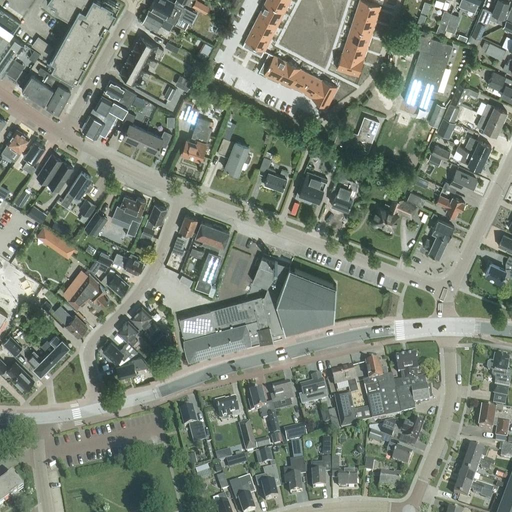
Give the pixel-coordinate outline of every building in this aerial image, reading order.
[(57,4),(65,9),(64,10),(75,16),(75,15),(81,18),(75,28),(74,28),(70,34),(72,35),(66,45),(65,44),(61,51),(62,52),(57,62),(55,61),(52,67),(51,67),(73,79),(76,73),(79,75),(85,63),(83,62),(85,57),(88,58),(94,46),(92,45),(95,40),(97,41),(104,30),(101,28),(105,21),(109,24),(117,10),(112,8),(115,2),(111,0),(47,0),(47,1),(48,2),(48,1),(56,6),(57,4)] [(197,14),(171,0),(153,0),(149,8),(150,8),(166,17),(165,19),(174,23),(178,15),(192,23),(197,14)] [(198,0),(195,0),(192,6),(206,14),(210,6),(198,0)] [(260,48),(264,50),(265,50),(290,0),(265,0),(245,40),(253,44),(257,46),(260,48)] [(363,58),(380,5),(365,0),(359,0),(343,51),(342,51),(337,67),(358,75),(364,58),(363,58)] [(460,0),(458,5),(475,12),(479,0),(460,0)] [(509,1),(506,0),(494,0),(494,2),(496,3),(492,12),(490,19),(496,21),(499,15),(506,18),(509,9),(506,8),(509,1)] [(428,14),(430,8),(431,3),(425,1),(421,12),(428,14)] [(0,51),(12,35),(21,22),(0,7),(0,14),(3,17),(2,19),(0,17),(0,51)] [(173,23),(149,10),(142,22),(156,30),(160,24),(169,29),(173,23)] [(443,35),(445,29),(451,13),(444,10),(437,28),(436,32),(443,35)] [(446,30),(455,33),(461,16),(452,13),(446,30)] [(420,14),(418,22),(424,24),(426,16),(420,14)] [(511,22),(506,20),(503,27),(511,31),(511,22)] [(479,38),(485,24),(477,21),(471,35),(479,38)] [(437,90),(453,44),(420,34),(416,48),(420,49),(404,99),(427,107),(433,89),(437,90)] [(17,55),(22,48),(24,44),(12,35),(0,51),(0,75),(2,77),(3,77),(13,61),(12,61),(16,54),(17,55)] [(38,36),(31,45),(47,57),(54,47),(38,36)] [(141,36),(138,41),(137,41),(133,49),(151,58),(155,51),(161,54),(164,49),(141,36)] [(171,49),(173,44),(167,41),(165,46),(171,49)] [(204,42),(197,54),(205,59),(212,46),(204,42)] [(501,59),(506,50),(490,42),(489,43),(486,50),(485,52),(501,59)] [(34,49),(31,54),(29,58),(34,61),(40,53),(34,49)] [(126,61),(127,61),(145,70),(149,63),(154,66),(157,61),(151,58),(133,49),(131,53),(126,61)] [(301,67),(287,60),(287,61),(274,55),(272,58),(270,62),(268,66),(267,70),(264,74),(312,98),(312,99),(327,106),(337,86),(322,78),(300,68),(301,67)] [(511,71),(511,58),(510,58),(507,64),(505,63),(503,69),(511,73),(511,71)] [(124,65),(119,73),(137,83),(142,75),(148,78),(150,73),(145,70),(127,61),(125,65),(124,65)] [(240,90),(248,81),(230,64),(222,74),(240,90)] [(53,88),(57,83),(60,78),(52,73),(52,74),(41,67),(38,71),(44,75),(41,80),(32,74),(22,89),(45,104),(53,88)] [(505,84),(502,83),(505,76),(493,70),(487,84),(494,87),(492,92),(500,96),(501,94),(511,99),(511,86),(506,84),(505,84)] [(60,78),(57,83),(58,84),(47,105),(59,112),(71,90),(70,90),(75,82),(61,75),(60,78)] [(174,84),(187,91),(192,81),(179,75),(174,84)] [(104,89),(102,93),(128,107),(136,94),(110,79),(104,89)] [(465,94),(468,87),(459,83),(451,100),(460,104),(465,94)] [(170,85),(164,96),(168,98),(170,100),(176,89),(170,85)] [(90,114),(82,128),(97,136),(99,132),(105,135),(115,118),(117,113),(123,116),(128,108),(128,107),(102,93),(102,94),(91,114),(90,114)] [(136,96),(133,103),(143,107),(146,100),(136,96)] [(176,115),(194,121),(198,109),(191,107),(192,103),(183,99),(176,115)] [(487,102),(482,114),(502,123),(507,111),(494,105),(487,102)] [(446,106),(437,103),(428,123),(437,127),(446,106)] [(444,116),(454,121),(460,108),(449,104),(444,116)] [(124,136),(140,144),(146,130),(132,123),(136,115),(128,111),(122,126),(127,129),(124,136)] [(477,125),(483,129),(496,135),(502,123),(482,114),(477,125)] [(353,154),(355,147),(367,152),(379,121),(364,116),(356,139),(352,137),(353,136),(338,130),(332,146),(353,154)] [(208,126),(210,121),(199,117),(197,122),(190,140),(187,139),(182,152),(193,156),(192,158),(199,160),(200,158),(206,143),(212,127),(208,126)] [(443,118),(437,132),(449,138),(455,123),(443,118)] [(229,139),(236,123),(230,121),(228,120),(221,136),(229,139)] [(11,148),(13,146),(20,150),(29,137),(17,130),(2,152),(9,156),(13,150),(11,148)] [(146,130),(140,144),(157,151),(160,143),(166,146),(172,133),(164,130),(161,137),(146,130)] [(478,140),(470,136),(465,147),(486,157),(491,145),(478,140)] [(224,154),(224,153),(230,155),(224,168),(237,173),(243,160),(247,162),(249,161),(251,156),(250,155),(246,153),(248,146),(236,141),(235,142),(224,137),(218,152),(224,154)] [(35,140),(28,151),(28,152),(25,153),(24,153),(24,157),(28,159),(23,166),(32,173),(36,168),(32,165),(45,147),(35,140)] [(450,151),(435,144),(431,152),(446,159),(450,151)] [(465,148),(459,145),(453,156),(480,169),(486,157),(465,147),(465,148)] [(326,157),(340,163),(343,155),(328,150),(326,157)] [(48,183),(62,160),(52,153),(37,176),(48,183)] [(441,159),(430,154),(428,160),(439,165),(441,159)] [(267,176),(264,184),(273,187),(274,185),(283,188),(287,178),(286,177),(288,172),(282,169),(280,175),(275,173),(275,172),(275,169),(268,167),(271,158),(264,156),(260,168),(266,171),(264,175),(267,176)] [(342,165),(341,164),(336,178),(343,180),(348,167),(349,168),(351,162),(344,159),(342,165)] [(73,168),(62,160),(48,183),(59,190),(73,168)] [(455,192),(457,186),(470,192),(476,178),(456,169),(450,183),(445,180),(443,186),(455,192)] [(90,190),(93,185),(88,182),(91,177),(82,171),(70,189),(66,194),(63,199),(69,204),(76,193),(80,195),(80,194),(83,194),(85,191),(90,190)] [(298,196),(296,195),(296,196),(309,201),(308,203),(309,203),(311,198),(319,201),(327,179),(307,171),(305,177),(303,176),(303,177),(305,178),(298,196)] [(417,175),(413,182),(420,185),(423,178),(417,175)] [(337,208),(338,206),(348,209),(352,198),(351,197),(354,189),(340,183),(337,192),(336,192),(332,203),(333,204),(332,206),(337,208)] [(0,186),(0,195),(6,199),(10,192),(0,186)] [(22,206),(30,194),(24,189),(15,202),(22,206)] [(407,199),(422,206),(425,198),(410,191),(407,199)] [(142,214),(141,213),(146,200),(137,196),(136,199),(125,195),(120,205),(118,204),(117,204),(112,215),(113,216),(113,215),(130,222),(126,234),(127,232),(135,235),(140,221),(143,214),(142,214)] [(444,208),(447,209),(445,213),(454,217),(458,209),(461,210),(465,202),(462,201),(462,200),(453,196),(451,200),(440,195),(436,202),(445,206),(444,208)] [(393,227),(398,213),(397,213),(398,211),(411,217),(416,206),(402,200),(402,199),(394,196),(389,210),(378,205),(372,220),(372,222),(373,224),(375,225),(377,225),(379,224),(380,222),(393,227)] [(96,205),(87,198),(79,209),(89,215),(96,205)] [(152,236),(154,229),(152,228),(155,221),(161,223),(166,208),(155,204),(153,209),(152,209),(149,218),(148,217),(143,232),(152,236)] [(36,221),(43,211),(33,205),(27,214),(36,221)] [(107,218),(97,211),(85,227),(96,235),(107,218)] [(84,223),(89,215),(84,212),(79,220),(84,223)] [(191,233),(197,219),(185,215),(180,229),(183,230),(181,236),(178,235),(174,245),(175,245),(173,251),(183,254),(185,249),(183,248),(189,232),(191,233)] [(439,256),(447,238),(449,238),(454,226),(437,218),(432,230),(437,233),(434,241),(427,238),(423,246),(430,249),(428,252),(439,256)] [(213,225),(201,221),(196,235),(205,238),(202,244),(205,245),(219,250),(221,244),(224,246),(229,231),(222,228),(222,227),(223,226),(213,223),(213,225)] [(63,225),(58,232),(65,237),(70,230),(63,225)] [(61,249),(67,242),(43,226),(38,234),(61,249)] [(511,238),(503,234),(498,245),(511,251),(511,238)] [(209,250),(195,288),(209,293),(212,285),(210,280),(212,273),(214,273),(219,258),(217,253),(209,250)] [(107,254),(106,253),(102,251),(98,260),(107,264),(109,265),(112,259),(106,256),(107,254)] [(124,267),(138,273),(143,262),(136,259),(138,256),(131,253),(128,258),(117,252),(113,260),(120,264),(124,266),(124,267)] [(511,257),(509,256),(505,263),(506,270),(490,263),(485,274),(501,281),(503,275),(511,274),(511,257)] [(261,258),(252,281),(268,287),(264,295),(263,295),(215,308),(199,312),(179,318),(184,336),(184,335),(185,338),(184,338),(184,345),(186,353),(189,359),(251,343),(251,339),(262,336),(263,339),(267,337),(272,336),(272,333),(285,330),(285,331),(334,318),(336,284),(289,265),(287,271),(276,266),(278,262),(275,261),(275,262),(262,257),(261,258)] [(104,270),(107,264),(98,260),(97,259),(89,269),(94,273),(99,268),(104,270)] [(109,271),(107,273),(101,281),(106,285),(108,283),(120,294),(129,284),(116,273),(114,275),(109,271)] [(104,293),(107,291),(99,283),(89,273),(69,299),(78,309),(88,300),(98,310),(109,299),(104,293)] [(193,280),(182,275),(179,280),(190,286),(193,280)] [(46,300),(41,305),(47,311),(52,306),(46,300)] [(151,316),(142,307),(132,317),(141,326),(146,330),(147,329),(153,335),(160,328),(154,322),(151,324),(150,323),(150,322),(147,320),(151,316)] [(11,318),(12,317),(0,309),(0,326),(4,319),(9,322),(11,318)] [(65,309),(59,316),(66,324),(65,325),(71,332),(73,330),(78,336),(87,327),(75,315),(73,317),(65,309)] [(138,340),(133,335),(138,330),(128,320),(118,331),(128,340),(133,345),(138,340)] [(47,322),(44,325),(50,331),(53,328),(47,322)] [(156,344),(160,340),(163,344),(169,339),(165,335),(166,334),(161,328),(151,338),(156,344)] [(144,343),(149,338),(143,332),(138,337),(144,343)] [(41,345),(46,349),(48,352),(55,359),(69,345),(62,338),(61,339),(56,334),(49,341),(47,339),(41,345)] [(14,355),(23,347),(11,335),(3,343),(14,355)] [(131,352),(124,346),(120,350),(111,342),(103,350),(116,362),(117,361),(121,357),(124,360),(131,352)] [(121,357),(117,361),(120,364),(137,352),(127,343),(124,346),(131,352),(124,360),(121,357)] [(34,366),(34,367),(41,374),(55,359),(48,352),(40,360),(33,353),(27,359),(34,366)] [(160,358),(154,353),(146,361),(151,366),(160,358)] [(415,353),(405,355),(409,380),(402,381),(393,382),(401,414),(415,411),(413,403),(429,401),(429,399),(431,399),(431,396),(430,396),(428,386),(427,387),(427,385),(426,385),(424,377),(417,378),(416,370),(418,369),(415,353)] [(402,381),(409,380),(405,355),(395,357),(398,373),(400,372),(402,381)] [(492,371),(492,372),(492,375),(495,379),(495,381),(494,383),(509,386),(511,373),(507,372),(509,358),(495,355),(493,363),(490,362),(488,364),(487,369),(488,370),(492,371)] [(136,369),(148,366),(141,357),(132,360),(132,362),(117,366),(120,378),(137,374),(136,369)] [(381,370),(380,364),(379,365),(378,360),(365,363),(369,380),(362,381),(366,397),(369,409),(353,412),(350,394),(335,397),(341,428),(357,425),(356,423),(401,414),(393,382),(392,375),(387,376),(385,369),(381,370)] [(15,362),(7,370),(14,377),(12,378),(24,390),(34,381),(15,362)] [(357,387),(352,367),(338,371),(338,370),(331,372),(335,385),(347,382),(349,389),(357,387)] [(303,397),(300,397),(303,405),(327,398),(322,380),(321,380),(320,375),(311,377),(313,383),(300,386),(303,397)] [(270,397),(272,405),(293,399),(288,383),(278,386),(277,385),(273,386),(274,387),(272,387),(272,388),(271,389),(272,393),(274,393),(274,395),(270,397)] [(493,394),(507,397),(508,389),(494,387),(493,394)] [(251,401),(248,401),(251,411),(260,409),(263,419),(268,418),(273,435),(279,433),(274,414),(268,415),(261,390),(249,393),(251,401)] [(220,420),(232,417),(233,418),(240,416),(235,399),(225,402),(224,400),(215,402),(220,420)] [(194,443),(205,440),(201,424),(196,426),(196,423),(192,408),(180,411),(184,426),(189,425),(194,443)] [(482,408),(478,427),(492,430),(493,426),(497,427),(495,436),(506,438),(509,422),(498,420),(494,420),(495,410),(482,408)] [(333,431),(340,429),(334,410),(327,412),(333,431)] [(407,433),(406,437),(417,442),(423,423),(412,419),(410,424),(406,422),(402,432),(407,433)] [(256,449),(249,422),(239,425),(246,451),(256,449)] [(397,427),(387,423),(386,425),(383,434),(392,438),(397,427)] [(307,437),(304,425),(283,430),(286,442),(307,437)] [(369,428),(369,430),(371,431),(382,435),(383,435),(383,434),(386,425),(369,428)] [(382,435),(371,431),(368,440),(380,443),(382,435)] [(271,437),(273,446),(280,443),(278,435),(271,437)] [(257,449),(270,446),(268,438),(255,442),(257,449)] [(330,439),(322,439),(322,456),(330,456),(330,439)] [(412,453),(389,444),(386,451),(394,454),(392,459),(407,465),(412,453)] [(511,459),(511,454),(511,446),(500,444),(499,450),(501,450),(500,457),(511,459)] [(279,460),(288,457),(284,445),(275,448),(279,460)] [(470,446),(466,458),(490,467),(491,466),(493,467),(495,462),(485,459),(488,450),(484,449),(483,450),(470,446)] [(220,451),(223,470),(231,469),(230,458),(234,457),(233,449),(220,451)] [(273,462),(270,450),(259,453),(262,465),(273,462)] [(244,455),(237,457),(239,465),(246,463),(244,455)] [(311,489),(325,488),(325,472),(331,472),(330,458),(321,459),(322,463),(310,464),(311,489)] [(332,458),(332,469),(332,478),(338,478),(338,486),(356,486),(356,471),(339,471),(338,458),(332,458)] [(374,459),(366,458),(364,471),(372,472),(374,459)] [(478,466),(481,467),(481,469),(489,471),(490,467),(466,458),(462,470),(475,475),(478,466)] [(291,468),(283,470),(285,485),(289,484),(290,494),(302,492),(300,476),(299,476),(298,474),(305,473),(303,459),(290,461),(291,468)] [(207,465),(195,470),(196,474),(209,470),(207,465)] [(275,467),(263,470),(267,484),(261,485),(265,501),(277,498),(273,480),(278,479),(275,467)] [(462,470),(458,482),(482,490),(492,494),(493,489),(476,483),(475,484),(472,483),(475,475),(462,470)] [(394,473),(393,475),(380,474),(379,485),(399,488),(400,474),(394,473)] [(504,473),(501,479),(506,481),(508,481),(510,475),(504,473)] [(0,505),(24,488),(14,474),(0,484),(0,505)] [(217,477),(221,490),(228,488),(223,475),(217,477)] [(237,480),(230,483),(236,501),(238,500),(242,511),(249,511),(255,510),(250,495),(248,491),(254,489),(249,476),(237,480)] [(511,511),(511,476),(498,511),(511,511)] [(468,499),(467,499),(470,490),(473,491),(472,493),(480,495),(482,490),(458,482),(453,494),(458,496),(456,501),(466,505),(468,499)] [(218,497),(221,505),(216,507),(217,511),(230,511),(227,503),(224,495),(218,497)]
